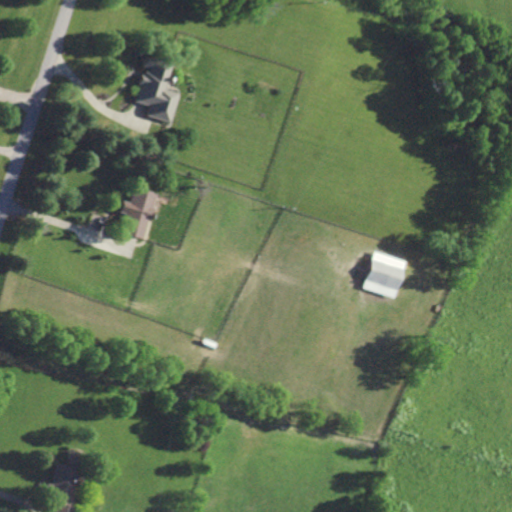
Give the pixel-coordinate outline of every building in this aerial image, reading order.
[(176,93),(162,89),(169,65),(145,59),(134,102),(147,106),(144,117),(168,123),(176,93)] [(138,240),(148,208),(155,211),(160,197),(131,188),(126,203),(120,201),(115,217),(126,220),(121,235),(138,240)] [(361,289),(394,298),(404,261),(371,252),(361,289)] [(75,467),(78,454),(66,451),(64,465),(75,467)] [(70,511),(75,468),(51,465),(46,511),(53,511),(52,511),(70,511)]
